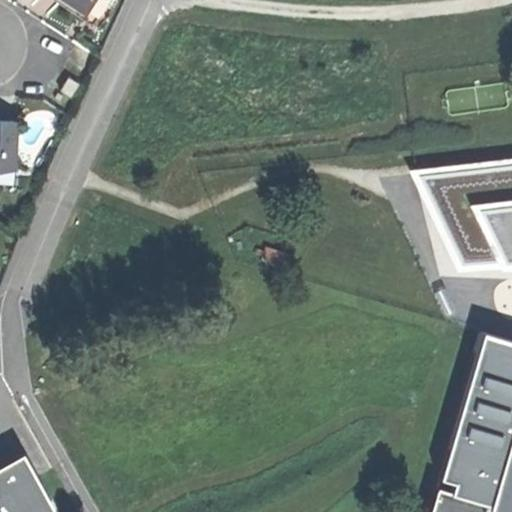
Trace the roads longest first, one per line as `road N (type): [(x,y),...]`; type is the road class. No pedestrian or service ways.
road 1 (unclassified): [(0,316),(16,297),(142,0)]
road 2 (track): [(484,0),(350,11),(220,0)]
